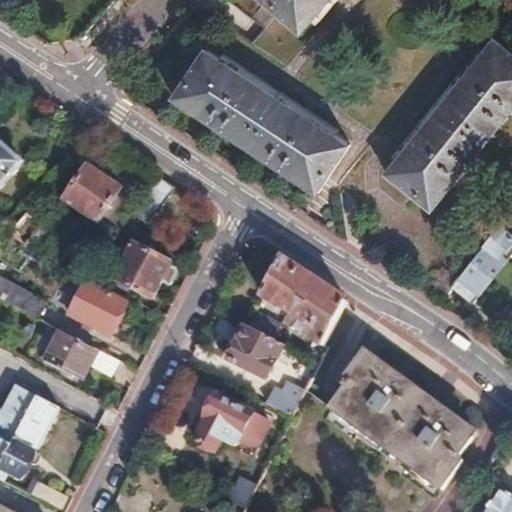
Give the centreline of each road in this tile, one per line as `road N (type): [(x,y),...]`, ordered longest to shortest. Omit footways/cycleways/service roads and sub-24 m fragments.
road 1 (residential): [(80,511),(216,251),(250,205)]
road 2 (tertiary): [(250,205),(511,385)]
road 3 (tertiary): [(80,90),(250,205)]
road 4 (unknown): [(511,386),(446,511)]
road 5 (residential): [(160,0),(80,90)]
